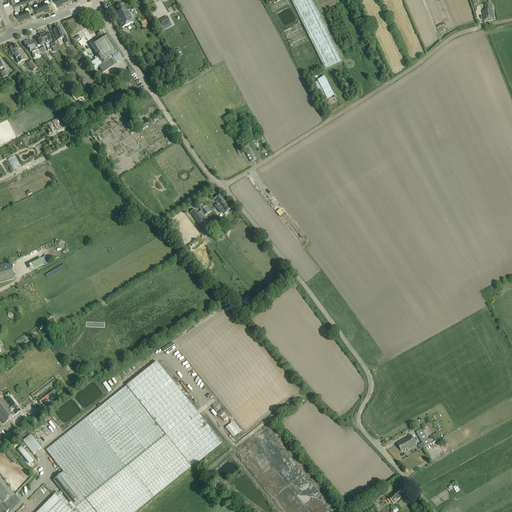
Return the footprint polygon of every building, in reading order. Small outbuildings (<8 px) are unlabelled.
[(42,5),(44,11),(50,8),(48,3),(47,0),(45,0),(44,0),(46,4),(42,5)] [(342,61),(312,0),(290,0),(325,69),(342,61)] [(38,13),(44,11),(42,5),(38,7),(36,4),(34,5),(35,8),(36,8),(38,13)] [(121,29),(134,23),(128,11),(127,11),(124,4),(116,8),(118,13),(115,15),(121,29)] [(484,20),(494,19),(493,10),(492,10),(491,4),(485,6),(486,11),(482,12),(484,20)] [(27,12),(23,13),(25,18),(31,16),(29,11),(28,7),(25,8),(27,12)] [(25,18),(23,13),(19,15),(17,11),(15,12),(16,16),(18,21),(25,18)] [(167,17),(160,21),(163,27),(170,23),(167,17)] [(65,44),(70,43),(67,37),(65,38),(61,28),(53,31),(57,41),(63,39),(65,44)] [(293,31),(288,32),(288,31),(284,32),(287,39),(295,36),(293,31)] [(95,58),(96,61),(89,65),(93,71),(98,68),(102,74),(113,67),(116,64),(113,58),(119,55),(106,35),(104,36),(101,32),(97,35),(99,37),(95,39),(97,41),(90,45),(98,57),(95,58)] [(46,44),(47,47),(51,46),(52,49),(57,47),(55,42),(52,43),(48,33),(42,35),(46,44)] [(42,46),(46,44),(42,35),(37,38),(40,46),(41,46),(41,48),(39,49),(41,54),(45,52),(42,46)] [(40,54),(39,50),(36,43),(33,44),(32,41),(29,42),(29,41),(24,43),(25,46),(26,46),(28,49),(29,49),(30,52),(31,52),(32,55),(37,53),(38,55),(40,54)] [(16,58),(18,63),(20,63),(23,62),(27,60),(25,55),(23,56),(21,50),(19,51),(17,46),(16,47),(15,47),(15,46),(10,48),(13,56),(15,55),(16,58)] [(27,64),(33,71),(37,68),(31,61),(27,64)] [(317,76),(320,81),(325,78),(323,73),(317,76)] [(147,112),(142,115),(146,121),(155,114),(153,111),(149,114),(147,112)] [(257,159),(251,149),(245,152),(251,163),(257,159)] [(225,203),(220,195),(214,200),(217,204),(215,206),(221,214),(223,212),(224,214),(230,210),(232,209),(226,202),(225,203)] [(199,212),(203,218),(210,212),(206,207),(199,212)] [(195,210),(190,214),(199,224),(203,221),(195,210)] [(0,283),(15,279),(10,263),(0,265),(0,283)] [(18,347),(10,354),(13,359),(22,352),(18,347)] [(135,511),(191,468),(221,444),(156,362),(126,387),(46,451),(63,472),(53,481),(60,489),(75,508),(74,509),(57,492),(38,511),(135,511)] [(52,390),(38,401),(41,404),(55,394),(52,390)] [(0,418),(4,424),(21,411),(10,397),(5,401),(3,398),(0,394),(0,418)] [(218,414),(223,421),(228,417),(222,410),(218,414)] [(232,437),(241,431),(234,421),(225,427),(232,437)] [(422,443),(419,445),(421,449),(425,447),(431,444),(422,429),(416,433),(422,443)] [(41,448),(31,435),(23,441),(33,454),(41,448)] [(408,451),(417,446),(411,436),(405,439),(399,443),(400,444),(398,445),(402,452),(407,449),(408,451)] [(17,450),(29,464),(33,460),(22,446),(17,450)] [(14,464),(17,461),(8,450),(4,453),(14,464)] [(0,511),(8,511),(20,503),(0,476),(0,511)] [(37,498),(39,501),(49,491),(47,489),(44,491),(41,488),(33,497),(36,500),(37,498)] [(400,498),(402,496),(397,491),(392,495),(391,494),(387,497),(394,505),(401,499),(400,498)] [(374,505),(383,496),(381,494),(372,502),(374,505)]
